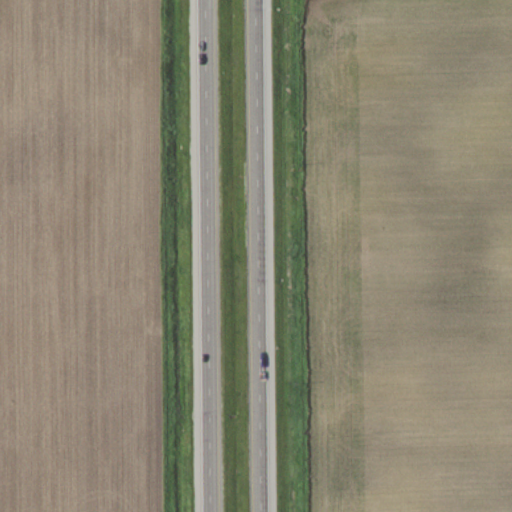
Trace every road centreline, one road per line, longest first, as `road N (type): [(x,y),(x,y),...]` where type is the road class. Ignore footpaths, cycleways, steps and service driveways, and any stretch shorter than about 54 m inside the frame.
road 1 (trunk): [(207,0),(212,511)]
road 2 (trunk): [(263,511),(259,0)]
